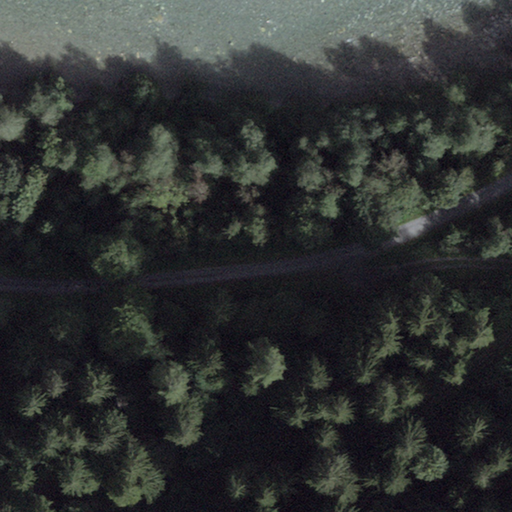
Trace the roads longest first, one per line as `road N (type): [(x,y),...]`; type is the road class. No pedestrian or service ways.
road 1 (track): [(511,335),(452,385),(359,434),(230,447),(168,482),(129,491),(69,484),(0,493)]
road 2 (track): [(0,282),(310,268)]
road 3 (track): [(310,268),(511,177)]
road 4 (track): [(310,268),(511,262)]
